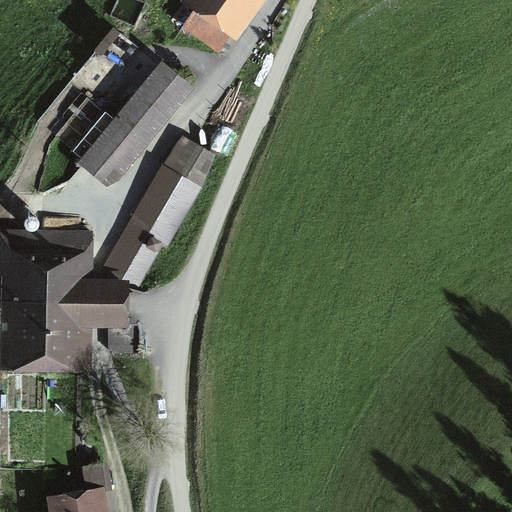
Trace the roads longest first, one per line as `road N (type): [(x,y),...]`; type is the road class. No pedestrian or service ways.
road 1 (unclassified): [(309,0),(180,305),(173,358),(183,511)]
road 2 (track): [(118,206),(98,267),(98,340),(109,439),(130,511)]
